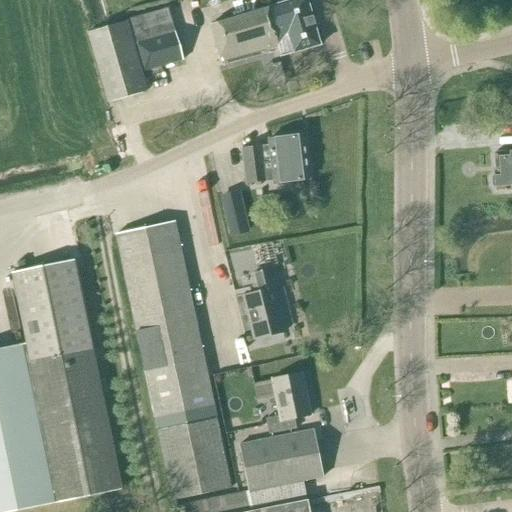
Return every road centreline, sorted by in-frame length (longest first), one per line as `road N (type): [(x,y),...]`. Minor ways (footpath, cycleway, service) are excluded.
road 1 (secondary): [(424,511),(411,355),(410,68)]
road 2 (residential): [(92,187),(158,511)]
road 3 (unclassified): [(92,187),(348,84)]
